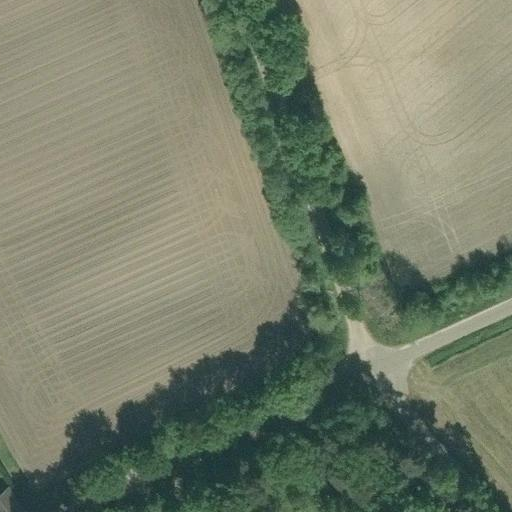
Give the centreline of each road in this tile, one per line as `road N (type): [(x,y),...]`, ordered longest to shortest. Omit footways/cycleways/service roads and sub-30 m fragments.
road 1 (residential): [(372,370),(235,0)]
road 2 (residential): [(372,370),(69,511)]
road 3 (residential): [(482,511),(372,370)]
road 4 (residential): [(511,308),(372,370)]
